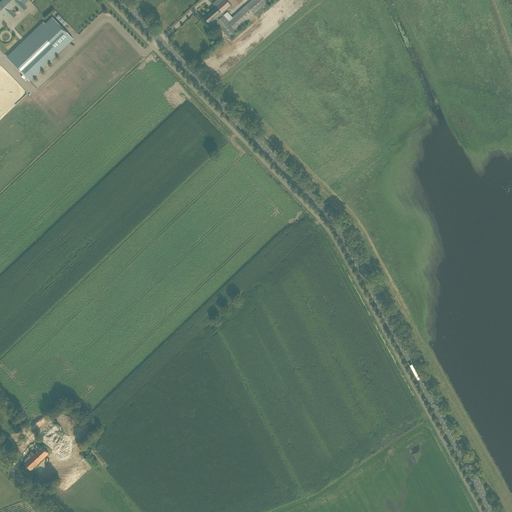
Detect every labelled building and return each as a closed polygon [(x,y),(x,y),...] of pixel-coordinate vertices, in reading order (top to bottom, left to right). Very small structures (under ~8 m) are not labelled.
[(2,0),(0,2),(0,20),(6,15),(8,17),(13,12),(11,10),(15,6),(18,10),(23,5),(20,1),(21,0),(2,0)] [(216,8),(204,18),(209,24),(213,21),(215,23),(217,25),(229,38),(248,22),(256,15),(258,13),(273,0),(258,0),(257,0),(252,0),(238,12),(232,18),(233,18),(229,22),(223,15),(225,14),(223,12),(226,10),(230,6),(225,0),(216,0),(212,4),(215,7),(216,8)] [(241,0),(227,0),(235,8),(243,1),(241,0)] [(30,81),(73,40),(52,18),(9,59),(30,81)] [(46,418),(36,428),(49,443),(60,432),(46,418)] [(26,441),(30,445),(39,437),(31,430),(26,435),(29,438),(26,441)] [(15,443),(24,452),(30,446),(21,437),(15,443)] [(24,464),(30,471),(49,454),(42,447),(34,454),(32,452),(28,456),(29,456),(24,461),(25,463),(24,464)] [(43,468),(54,480),(77,459),(66,447),(43,468)]
